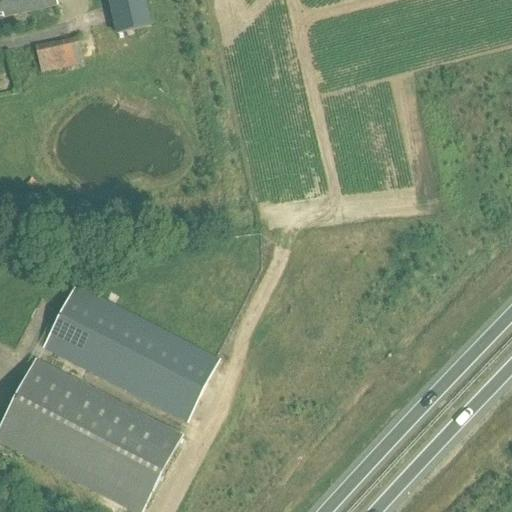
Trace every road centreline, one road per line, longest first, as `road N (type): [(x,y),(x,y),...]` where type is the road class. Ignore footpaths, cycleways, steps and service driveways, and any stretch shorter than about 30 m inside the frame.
road 1 (trunk): [(511,311),(322,511)]
road 2 (trunk): [(378,511),(511,369)]
